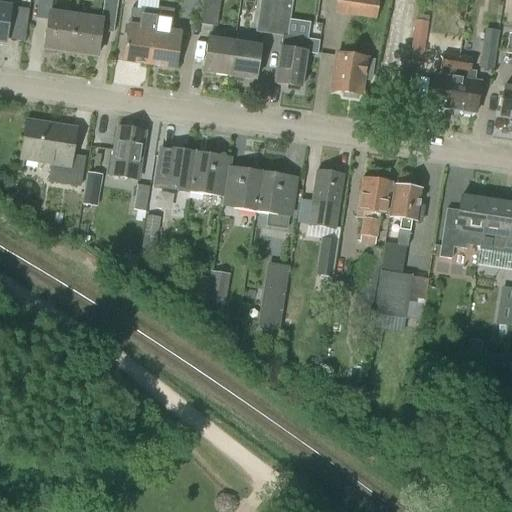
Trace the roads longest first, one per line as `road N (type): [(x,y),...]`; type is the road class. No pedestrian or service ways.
road 1 (residential): [(511,159),(0,81)]
road 2 (track): [(327,511),(105,345),(0,283)]
